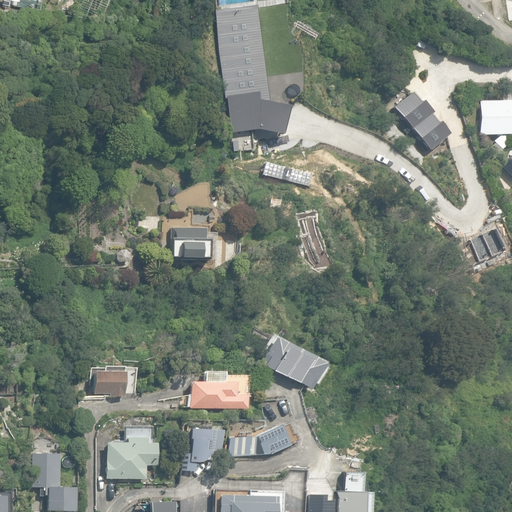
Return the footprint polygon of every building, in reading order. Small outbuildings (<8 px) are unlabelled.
[(507,12),(508,21),(511,20),(511,0),(505,0),(506,8),(502,8),(502,12),(507,12)] [(269,103),(256,6),(214,11),(229,134),(256,130),(280,136),(286,108),(269,103)] [(411,90),(390,108),(425,148),(446,131),(411,90)] [(494,141),(501,149),(509,142),(504,136),(511,135),(511,93),(501,93),(501,101),(479,101),(478,135),(495,135),(495,136),(499,136),(494,141)] [(489,149),(494,155),(500,150),(494,144),(489,149)] [(147,225),(147,229),(155,229),(155,222),(158,222),(158,216),(132,215),(132,225),(147,225)] [(170,260),(208,261),(208,240),(206,240),(206,229),(170,228),(170,260)] [(119,263),(125,263),(128,259),(128,254),(124,251),(119,251),(116,255),(116,260),(119,263)] [(271,371),(270,372),(295,385),(295,384),(308,390),(312,383),(313,383),(321,366),(310,361),(311,359),(283,345),(282,346),(271,341),(258,365),(271,371)] [(107,397),(122,397),(122,393),(134,393),(134,368),(121,368),(121,367),(101,367),(101,369),(90,369),(90,394),(107,394),(107,397)] [(191,409),(246,409),(246,395),(235,395),(236,382),(224,382),(224,372),(204,372),(204,382),(191,382),(191,409)] [(5,394),(17,395),(17,386),(5,385),(5,394)] [(227,455),(227,457),(271,454),(297,440),(287,424),(278,424),(254,437),(244,437),(228,438),(229,444),(222,445),(223,455),(227,455)] [(185,452),(183,470),(195,471),(196,462),(205,461),(208,460),(211,456),(213,449),(208,449),(210,431),(188,429),(187,439),(189,439),(188,452),(185,452)] [(103,477),(144,478),(144,464),(156,465),(156,442),(146,442),(146,437),(125,437),(125,442),(104,441),(103,477)] [(45,511),(72,511),(72,488),(56,487),(57,454),(30,453),(29,487),(39,488),(39,496),(45,496),(45,511)] [(360,492),(360,473),(341,472),(340,491),(332,491),(336,499),(335,511),(367,511),(368,492),(360,492)] [(280,511),(282,493),(213,489),(212,511),(280,511)] [(173,511),(173,502),(148,502),(148,511),(173,511)]
